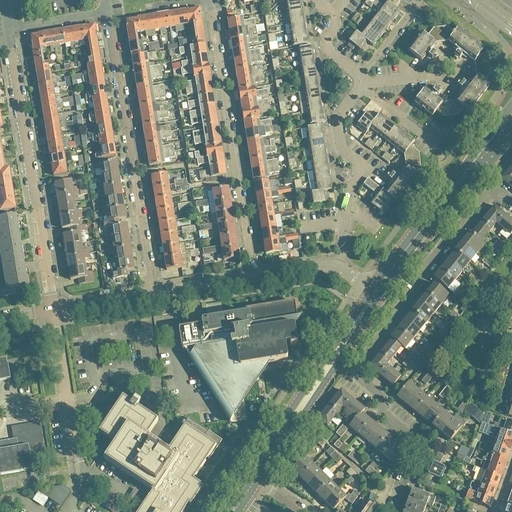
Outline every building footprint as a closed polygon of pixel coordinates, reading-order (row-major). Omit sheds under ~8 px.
[(304,11),(302,0),(301,0),(296,1),(285,3),(287,14),(304,11)] [(400,11),(395,7),(386,1),(380,9),(393,20),(400,11)] [(201,23),(200,16),(201,16),(200,15),(201,15),(200,8),(187,10),(189,24),(193,24),(201,23)] [(393,20),(380,9),(373,18),(386,29),(393,20)] [(189,24),(187,10),(177,12),(180,31),(185,31),(184,25),(189,24)] [(306,22),(304,11),(287,14),(289,24),(306,22)] [(177,12),(167,13),(167,14),(169,28),(174,27),(175,32),(180,31),(177,12)] [(169,28),(167,14),(167,13),(157,15),(161,35),(165,34),(164,28),(169,28)] [(155,35),(154,30),(159,29),(160,35),(161,35),(157,15),(148,17),(151,36),(155,35)] [(151,36),(148,17),(138,18),(140,32),(145,31),(146,37),(151,36)] [(255,26),(254,19),(243,21),(242,17),(228,20),(229,30),(255,26)] [(140,32),(138,18),(125,20),(126,27),(127,27),(128,35),(136,33),(140,32)] [(386,29),(373,18),(366,26),(380,37),(386,29)] [(307,32),(306,22),(289,24),(290,35),(307,32)] [(205,42),(201,23),(193,24),(194,32),(190,33),(191,36),(192,44),(205,42)] [(96,37),(97,37),(95,25),(82,27),(84,41),(85,46),(90,46),(98,45),(96,37)] [(253,36),(252,33),(257,32),(255,26),(229,30),(231,40),(245,38),(253,36)] [(380,37),(366,26),(360,35),(368,41),(367,42),(373,46),(380,37)] [(84,41),(82,27),(72,29),(75,48),(80,47),(79,42),(84,41)] [(455,101),(443,102),(425,89),(414,102),(416,104),(432,116),(436,111),(444,117),(457,116),(464,108),(469,112),(490,85),(484,81),(491,73),(489,60),(481,54),(485,48),(459,28),(454,33),(446,27),(433,28),(427,36),(422,32),(408,50),(421,61),(435,43),(448,41),(455,47),(454,47),(458,51),(461,52),(467,58),(468,57),(474,62),(476,75),(470,82),(468,80),(462,89),(459,93),(461,94),(455,101)] [(75,48),(72,29),(62,30),(65,44),(70,43),(71,49),(75,48)] [(65,44),(62,30),(53,32),(56,51),(60,51),(59,45),(65,44)] [(368,41),(360,35),(354,30),(347,40),(350,42),(347,45),(353,49),(355,46),(361,50),(367,42),(368,41)] [(56,51),(53,32),(43,33),(45,47),(50,46),(50,52),(56,51)] [(309,43),(307,32),(290,35),(292,46),(309,43)] [(45,47),(43,33),(30,35),(32,47),(33,53),(33,54),(33,55),(34,55),(41,53),(46,53),(45,47)] [(138,45),(137,41),(136,33),(128,35),(131,54),(143,52),(142,45),(138,45)] [(246,44),(258,42),(257,36),(253,36),(245,38),(231,40),(233,50),(247,48),(246,44)] [(101,63),(98,45),(90,46),(91,54),(92,58),(92,59),(88,59),(89,65),(88,65),(88,68),(88,69),(101,67),(101,66),(101,63)] [(207,55),(205,45),(188,47),(189,50),(191,50),(192,57),(207,55)] [(316,57),(314,46),(297,49),(298,60),(316,57)] [(260,56),(259,50),(248,51),(247,48),(233,50),(234,60),(260,56)] [(284,61),(297,58),(295,51),(282,54),(284,61)] [(148,60),(159,58),(158,52),(132,56),(133,66),(148,64),(148,60)] [(49,72),(48,66),(44,66),(43,62),(41,53),(34,55),(37,73),(36,73),(37,75),(37,77),(51,75),(51,73),(50,71),(49,72)] [(208,64),(207,55),(192,57),(192,61),(174,64),(175,70),(181,69),(208,65),(208,64)] [(250,64),(261,62),(260,56),(234,60),(236,70),(250,68),(250,64)] [(317,68),(316,57),(298,60),(300,70),(317,68)] [(161,72),(160,66),(149,68),(148,64),(133,66),(135,76),(161,72)] [(210,75),(208,65),(181,69),(182,76),(193,74),(194,77),(195,77),(210,75)] [(103,77),(101,67),(88,69),(89,73),(84,74),(82,77),(82,80),(103,77)] [(263,76),(262,69),(251,71),(250,68),(236,70),(237,80),(263,76)] [(319,78),(317,68),(300,70),(302,81),(319,78)] [(151,80),(162,78),(161,72),(135,76),(137,86),(151,84),(151,80)] [(39,87),(59,84),(59,80),(56,78),(52,79),(51,75),(37,77),(39,87)] [(211,85),(210,75),(195,77),(196,81),(184,83),(185,89),(211,85)] [(263,76),(237,80),(239,90),(255,88),(255,87),(253,87),(253,84),(264,82),(263,76)] [(104,87),(103,77),(82,80),(83,82),(85,84),(90,83),(91,89),(104,87)] [(321,89),(319,78),(302,81),(304,92),(321,89)] [(54,95),(53,89),(58,88),(60,86),(59,84),(39,87),(41,97),(54,95)] [(164,92),(163,86),(152,87),(151,84),(137,86),(138,96),(164,92)] [(213,95),(211,85),(185,89),(186,95),(198,93),(198,97),(213,95)] [(106,96),(104,87),(91,89),(92,93),(87,94),(85,96),(86,100),(106,96)] [(241,100),(255,98),(268,96),(267,89),(255,91),(255,88),(239,90),(238,90),(240,100),(241,100)] [(322,100),(321,89),(304,92),(305,103),(322,100)] [(154,100),(165,98),(164,92),(138,96),(140,106),(155,104),(154,100)] [(42,107),(63,104),(69,103),(73,102),(72,97),(68,98),(63,99),(62,100),(59,98),(55,99),(54,95),(41,97),(42,107)] [(215,105),(213,95),(198,97),(199,101),(188,103),(189,109),(200,107),(215,105)] [(89,104),(94,103),(94,109),(107,107),(106,96),(86,100),(86,102),(89,104)] [(256,101),(255,98),(241,100),(242,110),(268,106),(267,100),(256,101)] [(324,111),(322,100),(305,103),(307,113),(324,111)] [(57,115),(56,109),(61,109),(63,106),(63,104),(42,107),(44,117),(57,115)] [(167,112),(166,106),(155,108),(155,104),(140,106),(142,116),(167,112)] [(216,115),(215,105),(200,107),(201,111),(189,113),(190,119),(216,115)] [(259,114),(271,112),(270,106),(268,106),(242,110),(243,120),(244,120),(258,118),(260,118),(259,114)] [(109,116),(107,107),(94,109),(95,113),(90,114),(88,116),(89,120),(109,116)] [(326,122),(324,111),(307,113),(309,124),(326,122)] [(157,120),(168,118),(167,112),(142,116),(143,126),(158,124),(157,120)] [(369,127),(375,119),(367,112),(363,118),(359,115),(355,120),(359,123),(356,126),(365,133),(370,128),(369,127)] [(378,134),(389,120),(380,113),(375,119),(369,127),(370,128),(378,134)] [(65,120),(62,118),(58,119),(57,115),(44,117),(45,126),(66,123),(65,120)] [(218,125),(216,115),(190,119),(191,125),(202,123),(203,127),(218,125)] [(111,126),(109,116),(89,120),(89,122),(92,124),(97,123),(98,128),(111,126)] [(272,126),(271,120),(259,122),(258,118),(244,120),(245,130),(272,126)] [(387,141),(397,127),(389,120),(378,134),(387,141)] [(77,121),(73,122),(66,123),(45,126),(47,136),(60,134),(59,129),(64,128),(66,126),(66,127),(74,126),(78,126),(77,121)] [(171,132),(170,125),(158,127),(158,124),(143,126),(145,136),(171,132)] [(220,135),(218,125),(203,127),(204,130),(192,132),(193,139),(220,135)] [(324,136),(323,125),(305,128),(307,139),(324,136)] [(112,136),(111,126),(98,128),(98,133),(93,134),(91,136),(92,139),(112,136)] [(265,137),(269,137),(268,133),(273,133),(272,126),(245,130),(247,140),(265,137)] [(395,147),(406,134),(397,127),(387,141),(395,147)] [(160,140),(172,138),(171,132),(145,136),(146,146),(161,144),(160,140)] [(68,140),(66,138),(61,139),(60,134),(47,136),(48,146),(69,143),(68,140)] [(404,154),(410,146),(415,141),(406,134),(395,147),(404,154)] [(221,144),(220,135),(193,139),(194,145),(206,143),(206,147),(205,147),(221,145),(221,144)] [(114,146),(112,136),(92,139),(92,141),(95,144),(100,143),(101,148),(114,146)] [(326,147),(324,136),(307,139),(309,150),(326,147)] [(266,141),(265,137),(247,140),(249,150),(265,148),(265,147),(270,147),(269,141),(266,141)] [(264,154),(276,153),(274,140),(269,141),(270,147),(265,147),(265,148),(249,150),(250,160),(265,158),(264,154)] [(63,154),(62,149),(67,148),(69,146),(69,143),(48,146),(50,156),(63,154)] [(174,151),(173,145),(162,147),(161,144),(146,146),(148,156),(174,151)] [(223,152),(221,145),(205,147),(206,154),(206,155),(206,157),(205,157),(204,151),(188,154),(189,159),(195,158),(195,159),(223,155),(223,152)] [(115,152),(114,146),(101,148),(101,152),(97,153),(95,156),(95,159),(116,156),(115,152)] [(414,173),(420,165),(419,155),(419,152),(415,149),(410,146),(404,154),(405,167),(400,174),(398,172),(395,176),(391,174),(389,174),(387,176),(388,178),(392,181),(388,185),(390,186),(386,192),(368,178),(363,184),(376,194),(369,203),(385,215),(395,201),(399,204),(419,178),(414,173)] [(328,158),(326,147),(309,150),(311,160),(328,158)] [(164,159),(175,157),(174,151),(148,156),(150,166),(164,164),(164,159)] [(52,166),(72,162),(71,152),(63,154),(50,156),(52,166)] [(223,155),(195,159),(195,160),(197,160),(198,165),(209,163),(210,167),(224,165),(223,155)] [(278,166),(277,160),(265,162),(265,158),(250,160),(252,170),(278,166)] [(330,168),(328,158),(311,160),(312,171),(330,168)] [(66,174),(66,169),(70,168),(73,165),(72,162),(52,166),(53,176),(66,174)] [(119,173),(117,162),(94,165),(95,170),(101,169),(102,175),(119,173)] [(226,175),(224,165),(210,167),(210,171),(199,173),(200,179),(226,175)] [(511,184),(511,165),(507,172),(506,171),(507,172),(501,179),(510,187),(511,184)] [(267,174),(279,172),(278,166),(252,170),(254,181),(268,178),(267,174)] [(0,179),(10,178),(9,168),(6,168),(0,168),(0,179)] [(331,179),(330,168),(312,171),(314,182),(331,179)] [(120,184),(119,173),(102,175),(103,183),(89,185),(90,189),(98,188),(120,184)] [(169,185),(167,173),(151,176),(153,188),(169,185)] [(283,178),(284,186),(292,184),(291,177),(283,178)] [(10,178),(0,179),(0,189),(12,188),(10,178)] [(333,190),(331,179),(314,182),(316,192),(316,193),(326,191),(333,190)] [(72,188),(71,181),(55,183),(57,195),(79,191),(78,187),(72,188)] [(284,193),(283,188),(277,189),(277,187),(269,188),(268,181),(254,183),(256,195),(270,193),(277,192),(278,194),(284,193)] [(122,195),(120,184),(98,188),(98,192),(104,192),(105,198),(122,195)] [(171,197),(169,185),(153,188),(155,200),(171,197)] [(230,199),(228,187),(212,190),(214,202),(230,199)] [(0,199),(14,198),(12,188),(0,189),(0,199)] [(75,203),(74,196),(80,195),(79,191),(57,195),(58,206),(75,203)] [(328,202),(326,191),(316,193),(316,192),(309,193),(311,205),(328,202)] [(279,197),(278,194),(277,192),(270,193),(256,195),(258,207),(272,205),(272,204),(271,198),(279,197)] [(124,206),(122,195),(105,198),(107,205),(101,206),(101,210),(124,206)] [(173,209),(171,197),(155,200),(157,211),(173,209)] [(0,206),(1,210),(15,208),(14,198),(0,199),(0,206)] [(232,211),(230,199),(214,202),(216,214),(232,211)] [(76,210),(75,203),(58,206),(60,217),(83,214),(82,209),(76,210)] [(277,204),(272,204),(272,205),(258,207),(260,219),(274,216),(281,215),(282,218),(288,217),(288,214),(287,212),(278,213),(277,204)] [(126,218),(124,206),(101,210),(102,215),(108,214),(109,221),(118,220),(126,218)] [(496,223),(504,214),(494,206),(488,213),(487,213),(488,214),(483,220),(492,228),(496,223)] [(175,221),(173,209),(157,211),(159,223),(175,221)] [(232,211),(216,214),(210,215),(212,224),(212,226),(234,223),(232,211)] [(24,262),(18,227),(16,214),(0,216),(0,249),(3,266),(24,262)] [(79,226),(77,219),(83,218),(83,214),(60,217),(62,229),(70,228),(79,226)] [(511,232),(511,220),(511,219),(511,218),(510,219),(504,214),(496,223),(510,235),(511,232)] [(276,228),(274,216),(260,219),(262,230),(276,228)] [(128,235),(127,224),(119,225),(118,220),(109,221),(103,222),(104,228),(110,227),(112,238),(128,235)] [(472,234),(481,242),(492,228),(483,220),(477,227),(476,226),(476,227),(477,227),(472,234)] [(176,232),(175,221),(159,223),(161,235),(176,232)] [(234,223),(212,226),(213,229),(214,238),(220,237),(236,235),(234,223)] [(81,243),(80,232),(85,231),(84,225),(79,226),(70,228),(71,233),(63,234),(65,246),(81,243)] [(277,235),(276,228),(262,230),(263,242),(278,240),(285,239),(285,236),(279,237),(279,235),(277,235)] [(178,244),(176,232),(161,235),(163,247),(178,244)] [(481,242),(472,234),(470,232),(463,241),(462,240),(462,241),(477,253),(484,244),(481,242)] [(130,247),(128,235),(112,238),(113,245),(107,246),(108,250),(130,247)] [(238,246),(236,235),(220,237),(222,249),(238,246)] [(279,245),(286,244),(286,241),(292,240),(291,235),(285,236),(285,239),(278,240),(263,242),(265,254),(280,252),(279,245)] [(300,249),(298,239),(292,240),(293,250),(300,249)] [(495,253),(503,243),(498,239),(490,249),(495,253)] [(477,253),(462,241),(462,242),(461,241),(461,242),(461,243),(455,251),(469,262),(477,253)] [(83,250),(81,243),(65,246),(67,257),(89,253),(88,249),(83,250)] [(163,247),(165,258),(186,255),(186,252),(184,243),(178,244),(163,247)] [(240,258),(238,246),(222,249),(224,261),(240,258)] [(132,258),(130,247),(108,250),(109,255),(114,254),(115,261),(132,258)] [(469,262),(455,251),(448,259),(448,258),(447,258),(448,259),(462,271),(469,262)] [(85,266),(84,259),(90,258),(89,253),(67,257),(69,269),(85,266)] [(186,255),(165,258),(167,270),(182,268),(182,267),(188,266),(187,258),(186,255)] [(486,265),(490,261),(485,257),(482,261),(486,265)] [(134,270),(132,258),(115,261),(117,268),(111,269),(112,279),(127,277),(126,271),(134,270)] [(462,271),(448,259),(447,260),(447,259),(446,260),(447,260),(440,268),(455,280),(462,271)] [(491,269),(495,264),(490,261),(486,265),(491,269)] [(28,286),(26,274),(24,262),(3,266),(6,289),(0,290),(0,296),(18,294),(17,288),(28,286)] [(94,282),(92,272),(86,273),(85,266),(69,269),(70,280),(78,279),(79,285),(94,282)] [(455,280),(440,268),(434,276),(433,276),(434,277),(433,278),(448,289),(455,280)] [(476,278),(471,275),(467,279),(472,283),(476,278)] [(477,287),(480,282),(476,278),(472,283),(477,287)] [(449,295),(434,284),(433,284),(432,284),(433,285),(427,293),(441,305),(449,295)] [(441,305),(427,293),(420,301),(419,300),(420,301),(419,302),(434,313),(441,305)] [(464,303),(467,298),(463,294),(459,299),(464,303)] [(287,358),(285,345),(289,344),(289,345),(290,345),(290,346),(291,346),(292,346),(297,345),(297,344),(294,326),(294,325),(293,325),(291,325),(290,321),(295,321),(296,321),(296,320),(297,320),(297,319),(297,318),(295,303),(294,302),(293,301),(292,301),(245,309),(246,310),(247,313),(203,320),(203,318),(196,319),(195,317),(189,318),(190,327),(180,329),(179,329),(179,330),(178,330),(178,331),(181,348),(181,349),(182,349),(183,349),(183,350),(184,350),(205,346),(193,364),(228,419),(256,377),(254,365),(286,360),(287,360),(287,359),(287,358)] [(434,313),(419,302),(418,301),(418,302),(419,303),(412,310),(427,322),(434,313)] [(205,304),(205,305),(205,304),(204,304),(202,304),(201,304),(201,305),(202,308),(202,309),(203,309),(205,309),(205,308),(206,308),(206,307),(207,314),(222,312),(221,302),(205,304)] [(451,316),(455,312),(450,308),(446,313),(451,316)] [(427,322),(412,310),(406,318),(405,318),(404,318),(405,319),(419,331),(427,322)] [(459,316),(455,312),(451,316),(455,320),(459,316)] [(419,331),(405,319),(405,320),(404,319),(403,319),(404,320),(398,328),(412,340),(419,331)] [(436,334),(440,329),(436,326),(432,330),(436,334)] [(412,340),(398,328),(391,336),(390,335),(390,336),(391,336),(390,337),(392,339),(401,347),(405,349),(412,340)] [(445,333),(440,329),(436,334),(441,338),(445,333)] [(390,361),(401,347),(392,339),(387,345),(386,345),(385,345),(386,346),(381,353),(390,361)] [(422,352),(426,347),(421,343),(417,348),(422,352)] [(427,356),(430,351),(426,347),(422,352),(427,356)] [(386,365),(390,361),(381,353),(375,359),(375,358),(374,359),(375,360),(369,367),(379,375),(386,365)] [(407,368),(415,358),(411,354),(402,364),(407,368)] [(0,381),(7,380),(10,380),(8,365),(7,365),(6,360),(7,360),(7,359),(0,360),(0,474),(32,470),(28,446),(18,447),(16,439),(11,440),(0,441),(0,381)] [(400,377),(386,365),(379,375),(385,380),(384,381),(385,381),(386,380),(393,386),(400,377)] [(421,381),(425,385),(429,380),(424,377),(421,381)] [(406,404),(418,390),(408,382),(397,397),(405,404),(404,405),(405,405),(405,404),(406,404)] [(447,395),(451,390),(446,386),(443,391),(447,395)] [(343,407),(350,397),(341,390),(335,397),(334,396),(334,397),(335,398),(329,404),(339,412),(343,407)] [(415,412),(427,397),(418,390),(406,404),(406,405),(406,406),(407,405),(415,412)] [(443,399),(447,395),(443,391),(439,396),(443,399)] [(365,409),(357,403),(358,403),(358,402),(357,403),(350,397),(343,407),(356,418),(361,413),(362,413),(365,409)] [(423,419),(435,404),(427,397),(415,412),(423,418),(422,419),(423,419)] [(192,479),(207,457),(209,458),(221,441),(189,419),(169,450),(167,449),(166,451),(146,437),(156,421),(136,407),(141,401),(135,398),(131,404),(122,398),(100,432),(116,443),(105,459),(132,476),(153,490),(138,511),(181,511),(188,502),(190,504),(202,486),(192,479)] [(464,401),(460,405),(465,409),(469,405),(464,401)] [(327,426),(339,412),(329,404),(324,411),(323,410),(323,411),(318,419),(327,426)] [(432,426),(444,412),(435,404),(423,419),(424,419),(423,420),(424,421),(424,420),(432,426)] [(461,414),(465,409),(460,405),(456,410),(461,414)] [(441,434),(453,419),(444,412),(432,426),(440,433),(440,434),(441,433),(441,434)] [(492,414),(486,412),(482,422),(488,424),(492,414)] [(358,434),(370,420),(369,419),(369,418),(368,419),(362,413),(361,413),(356,418),(349,427),(358,434)] [(450,441),(462,426),(465,423),(460,418),(459,419),(456,415),(453,419),(441,434),(442,434),(441,435),(442,434),(450,441)] [(367,442),(379,427),(372,422),(372,421),(372,420),(371,421),(370,420),(358,434),(367,442)] [(511,433),(511,422),(507,421),(505,426),(495,422),(493,427),(503,430),(503,431),(511,433)] [(511,443),(511,433),(503,431),(503,430),(493,427),(492,426),(482,423),(479,431),(511,443)] [(376,449),(388,434),(386,433),(387,433),(386,432),(386,433),(379,427),(367,442),(376,449)] [(510,452),(511,447),(511,443),(479,431),(478,433),(496,439),(494,446),(510,452)] [(385,456),(396,442),(389,436),(390,435),(389,436),(388,434),(376,449),(385,456)] [(321,448),(326,443),(322,439),(321,439),(317,443),(321,448)] [(338,449),(342,444),(338,441),(334,445),(338,449)] [(394,464),(406,449),(404,448),(405,447),(404,447),(403,447),(396,442),(385,456),(394,464)] [(461,447),(456,458),(463,461),(465,457),(467,454),(468,450),(469,450),(461,446),(461,447)] [(467,454),(465,457),(469,459),(475,449),(471,446),(469,450),(468,450),(467,454)] [(507,460),(510,452),(494,446),(492,451),(488,450),(487,453),(507,460)] [(338,455),(334,452),(330,456),(334,460),(338,455)] [(352,460),(356,455),(352,452),(347,457),(352,460)] [(504,469),(507,460),(487,453),(485,458),(483,457),(481,460),(504,469)] [(434,461),(440,464),(443,458),(437,454),(434,461)] [(337,464),(342,459),(338,455),(334,460),(337,464)] [(356,464),(360,458),(356,455),(352,460),(356,464)] [(300,478),(313,465),(305,456),(291,469),(300,478)] [(501,477),(504,469),(481,460),(480,465),(483,466),(482,470),(501,477)] [(308,486),(321,473),(313,465),(300,478),(308,486)] [(433,475),(437,468),(431,465),(428,473),(433,475)] [(365,471),(370,475),(374,470),(369,466),(365,471)] [(497,488),(501,477),(482,470),(481,470),(474,467),(472,472),(484,476),(481,482),(497,488)] [(350,476),(354,472),(351,468),(346,472),(350,476)] [(378,473),(374,470),(370,475),(373,478),(378,473)] [(349,485),(358,475),(354,472),(350,476),(350,477),(346,482),(349,485)] [(316,494),(329,481),(321,473),(308,486),(316,494)] [(494,498),(497,488),(481,482),(474,479),(473,482),(472,481),(470,487),(471,488),(470,490),(477,493),(478,492),(494,498)] [(324,502),(338,489),(329,481),(316,494),(324,502)] [(64,486),(38,490),(61,506),(71,491),(64,486)] [(333,510),(344,499),(346,497),(338,489),(324,502),(333,510)] [(432,507),(435,497),(412,489),(408,498),(426,505),(432,507)] [(352,504),(359,494),(354,490),(350,496),(349,495),(346,497),(344,499),(352,504)] [(490,508),(494,498),(478,492),(477,493),(470,490),(469,490),(465,499),(490,508)] [(38,492),(33,500),(43,506),(48,498),(38,492)] [(415,511),(423,511),(426,505),(408,498),(405,508),(415,511)] [(375,511),(379,508),(369,501),(360,511),(375,511)]
